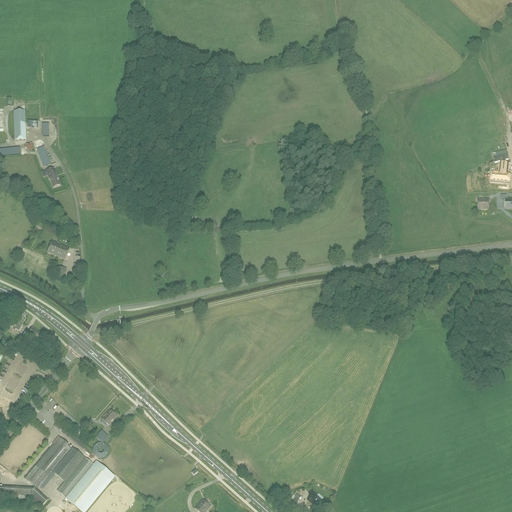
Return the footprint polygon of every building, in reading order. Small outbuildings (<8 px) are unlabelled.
[(15,140),(26,140),(25,111),(14,111),(15,140)] [(43,167),(50,165),(41,141),(35,143),(43,167)] [(26,144),(28,151),(35,149),(33,143),(26,144)] [(509,184),(511,166),(500,165),(499,172),(492,171),(491,182),(509,184)] [(60,185),(57,176),(55,171),(54,171),(53,168),(46,170),(49,179),(50,179),(53,187),(60,185)] [(478,210),(489,209),(489,200),(478,200),(478,210)] [(64,260),(69,248),(52,241),(47,253),(64,260)] [(66,273),(67,267),(58,265),(56,270),(59,271),(58,273),(55,273),(54,278),(63,281),(65,275),(63,275),(64,272),(66,273)] [(19,331),(26,318),(24,317),(26,315),(20,312),(19,314),(18,313),(17,314),(14,313),(12,316),(14,318),(10,326),(19,331)] [(39,342),(44,333),(39,331),(36,330),(37,329),(32,326),(27,335),(32,338),(33,336),(35,337),(34,339),(39,342)] [(109,426),(117,416),(110,410),(101,419),(109,426)] [(103,443),(109,437),(102,431),(96,437),(103,443)] [(40,487),(42,489),(54,475),(52,473),(64,482),(57,492),(65,499),(81,511),(86,511),(115,477),(96,462),(92,467),(67,446),(68,445),(60,438),(25,479),(38,490),(40,487)] [(0,498),(18,499),(18,488),(0,487),(0,498)] [(317,507),(322,501),(316,496),(317,496),(312,491),(309,495),(311,496),(308,500),(311,504),(312,503),(317,507)] [(293,502),(291,501),(290,504),(295,507),(296,504),(295,504),(298,499),(299,499),(301,497),(297,494),(296,497),(293,502)] [(198,511),(205,511),(211,507),(203,500),(195,509),(198,511)]
